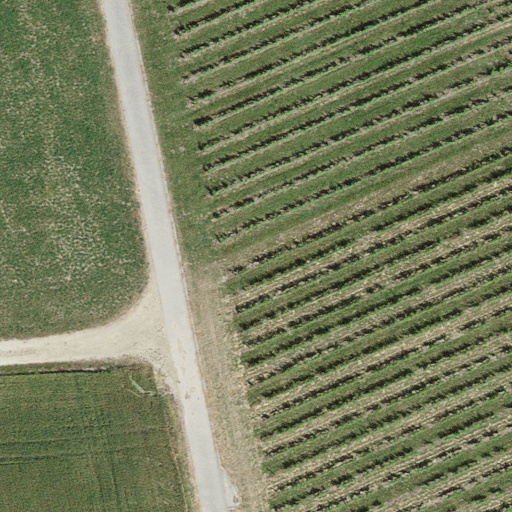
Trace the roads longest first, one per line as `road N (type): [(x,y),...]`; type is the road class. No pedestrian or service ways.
road 1 (track): [(217,511),(116,0)]
road 2 (track): [(185,347),(0,360)]
